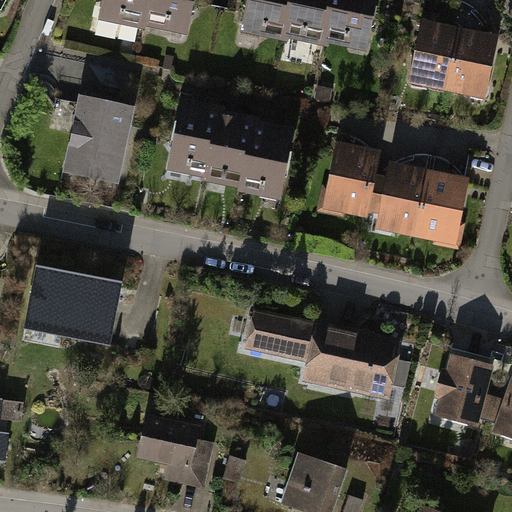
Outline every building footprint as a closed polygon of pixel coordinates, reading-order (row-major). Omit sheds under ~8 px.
[(149,28),(154,0),(109,0),(106,19),(149,28)] [(191,37),(199,0),(154,0),(149,28),(191,37)] [(254,0),(249,28),(290,36),(296,0),(254,0)] [(296,0),(290,36),(331,43),(339,0),(296,0)] [(339,0),(331,43),(372,51),(381,0),(339,0)] [(124,39),(127,26),(103,20),(99,33),(124,39)] [(454,93),(467,32),(430,24),(417,85),(454,93)] [(491,101),(504,40),(467,32),(454,93),(491,101)] [(207,181),(224,111),(187,102),(170,172),(207,181)] [(72,168),(113,176),(126,112),(86,104),(72,168)] [(245,190),(262,120),(224,111),(207,181),(245,190)] [(282,199),(299,129),(262,120),(245,190),(282,199)] [(321,210),(374,220),(387,155),(344,147),(336,186),(326,184),(321,210)] [(425,237),(438,176),(401,169),(388,230),(425,237)] [(462,245),(475,184),(438,176),(425,237),(462,245)] [(42,326),(115,339),(122,297),(87,291),(89,280),(51,274),(42,326)] [(310,380),(396,397),(407,341),(259,311),(251,351),(313,364),(310,380)] [(492,395),(499,371),(458,358),(441,415),(481,428),(484,418),(492,395)] [(504,424),(511,400),(492,395),(484,418),(504,424)] [(511,436),(511,397),(511,400),(504,424),(501,433),(511,436)] [(205,442),(208,430),(157,418),(147,461),(172,467),(169,480),(209,490),(220,445),(205,442)] [(303,511),(337,511),(352,472),(305,455),(287,506),(303,511)]
